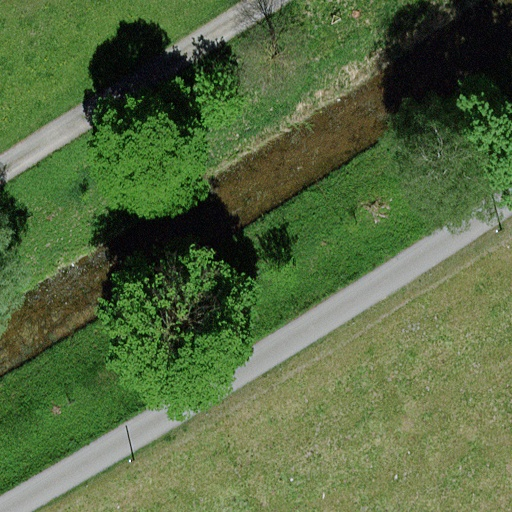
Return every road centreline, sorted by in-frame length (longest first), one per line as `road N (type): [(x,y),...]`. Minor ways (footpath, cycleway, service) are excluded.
road 1 (track): [(511,191),(0,507)]
road 2 (track): [(0,192),(78,150),(295,0)]
